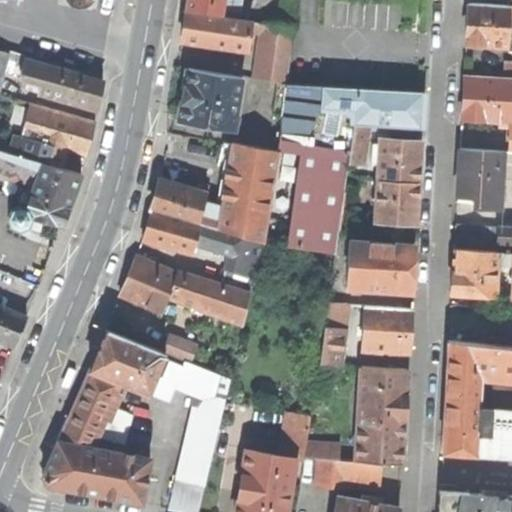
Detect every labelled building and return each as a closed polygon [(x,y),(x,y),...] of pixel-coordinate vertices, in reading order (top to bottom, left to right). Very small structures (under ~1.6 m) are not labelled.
[(64,0),(68,4),(74,7),(80,8),(86,7),(91,4),(93,0),(64,0)] [(223,0),(187,0),(186,9),(221,15),(222,10),(223,0)] [(238,13),(240,0),(223,0),(222,10),(238,13)] [(281,0),(279,22),(290,24),(292,0),(281,0)] [(467,21),(466,43),(506,45),(508,17),(509,5),(468,2),(467,21)] [(183,25),(181,41),(245,51),(249,32),(250,21),(185,11),(183,25)] [(262,23),(250,21),(249,32),(260,34),(253,78),(276,82),(285,84),(290,51),(289,51),(292,26),(262,22),(262,23)] [(96,76),(24,59),(21,74),(41,79),(38,94),(96,108),(99,94),(103,78),(96,76)] [(178,120),(232,129),(241,77),(187,67),(184,84),(183,84),(182,92),(180,101),(181,101),(178,120)] [(498,126),(510,127),(511,113),(511,101),(511,78),(464,76),(463,95),(461,118),(498,121),(498,126)] [(285,84),(276,82),(272,118),(282,120),(285,84)] [(348,123),(353,125),(357,88),(286,84),(285,84),(282,120),(277,152),(298,154),(285,246),(335,253),(348,163),(350,150),(305,144),(318,111),(348,115),(348,123)] [(423,92),(357,88),(353,125),(368,125),(421,129),(422,109),(423,92)] [(31,104),(22,136),(42,142),(36,160),(42,162),(60,167),(65,149),(85,155),(90,136),(95,122),(31,104)] [(363,164),(368,125),(353,125),(350,150),(348,163),(363,164)] [(7,152),(36,160),(42,142),(22,136),(12,133),(7,152)] [(378,179),(417,182),(419,160),(420,141),(380,139),(380,145),(379,162),(378,179)] [(228,173),(226,185),(268,196),(274,152),(233,144),(228,173)] [(458,169),(457,193),(478,195),(477,205),(499,207),(501,178),(503,151),(460,148),(458,169)] [(7,152),(0,149),(0,174),(23,183),(24,181),(34,185),(42,162),(36,160),(7,152)] [(501,178),(511,178),(511,151),(508,151),(503,151),(501,178)] [(41,219),(62,225),(72,199),(81,173),(60,167),(42,162),(34,185),(25,209),(19,206),(11,209),(8,217),(11,225),(19,228),(27,225),(37,228),(41,219)] [(416,204),(417,182),(378,179),(375,220),(415,222),(416,204)] [(151,209),(198,223),(204,203),(207,194),(160,180),(156,192),(151,209)] [(221,208),(216,228),(234,234),(262,243),(268,196),(226,185),(221,208)] [(221,208),(204,203),(198,223),(199,223),(216,228),(221,208)] [(146,224),(142,238),(190,253),(194,245),(200,226),(198,226),(150,211),(146,224)] [(200,226),(194,245),(228,254),(234,234),(216,228),(199,223),(198,226),(200,226)] [(497,250),(499,230),(499,227),(455,224),(454,248),(496,250),(497,250)] [(511,231),(499,230),(497,250),(511,251),(511,231)] [(225,267),(221,282),(250,290),(262,243),(234,234),(228,254),(225,267)] [(349,241),(346,286),(411,291),(412,268),(414,245),(349,241)] [(452,269),(451,292),(493,295),(495,263),(496,250),(454,248),(452,269)] [(511,263),(511,251),(497,250),(496,250),(495,263),(511,263)] [(128,275),(119,295),(161,313),(168,297),(177,273),(135,255),(128,275)] [(197,275),(221,282),(225,267),(201,261),(197,275)] [(177,273),(168,297),(242,324),(250,293),(178,270),(177,273)] [(328,303),(324,327),(340,329),(342,312),(342,304),(328,303)] [(364,306),(342,304),(342,312),(364,313),(364,306)] [(0,306),(0,340),(14,347),(20,330),(26,317),(0,306)] [(364,313),(362,348),(407,351),(409,330),(410,308),(364,306),(364,313)] [(340,329),(324,327),(319,364),(339,365),(344,329),(340,329)] [(106,329),(89,370),(119,382),(148,394),(149,392),(155,376),(165,353),(161,351),(106,329)] [(168,334),(161,351),(165,353),(183,360),(190,363),(196,346),(168,334)] [(445,398),(441,452),(476,453),(481,374),(511,376),(511,346),(448,340),(445,398)] [(173,386),(181,365),(168,360),(161,379),(155,376),(149,392),(167,400),(173,386)] [(223,405),(228,379),(190,363),(183,360),(181,365),(173,386),(208,399),(223,405)] [(74,364),(70,362),(62,382),(70,385),(76,370),(78,365),(74,364)] [(380,462),(401,463),(404,414),(406,369),(361,366),(356,461),(380,462)] [(108,407),(119,382),(89,370),(72,407),(58,441),(90,447),(96,434),(108,407)] [(511,376),(481,374),(476,453),(511,455),(511,376)] [(208,399),(195,412),(220,417),(223,405),(208,399)] [(129,416),(108,407),(96,434),(104,437),(122,442),(129,416)] [(180,466),(207,472),(220,417),(195,412),(193,411),(180,466)] [(287,412),(279,455),(294,458),(303,459),(304,457),(306,443),(311,416),(287,412)] [(93,493),(141,502),(149,458),(90,447),(58,441),(42,475),(47,484),(93,493)] [(317,458),(351,461),(352,455),(338,454),(339,445),(306,443),(304,457),(317,458)] [(246,450),(234,511),(285,511),(294,458),(279,455),(246,450)] [(351,461),(317,458),(315,485),(348,487),(348,486),(378,488),(380,462),(356,461),(351,461)] [(170,508),(190,511),(197,511),(207,472),(180,466),(170,508)] [(504,511),(506,495),(439,491),(437,511),(504,511)] [(362,495),(361,501),(373,504),(374,498),(362,495)] [(333,511),(397,511),(398,508),(373,504),(361,501),(337,497),(333,511)]
